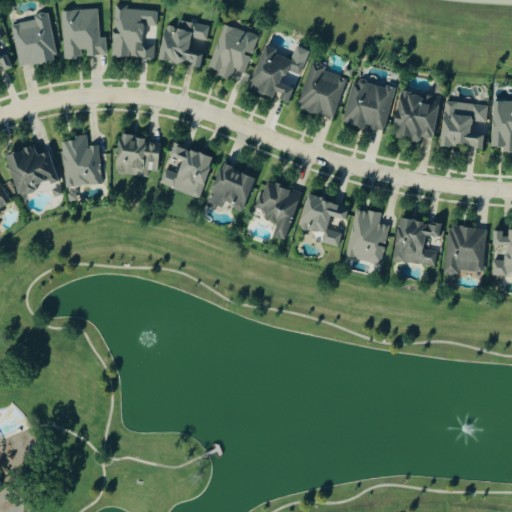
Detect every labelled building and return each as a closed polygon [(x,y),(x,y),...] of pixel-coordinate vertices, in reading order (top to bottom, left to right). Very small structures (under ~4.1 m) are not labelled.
[(110,57),(152,59),(154,10),(112,8),(110,57)] [(60,12),(61,58),(104,57),(103,38),(98,38),(97,10),(60,12)] [(17,68),(55,61),(46,16),(9,23),(17,68)] [(188,31),(163,26),(157,61),(199,68),(206,27),(190,24),(188,31)] [(255,36),(221,25),(206,71),(240,82),(255,36)] [(247,90),(287,103),(301,60),(261,47),(247,90)] [(0,74),(9,71),(3,56),(0,57),(0,74)] [(344,76),(307,66),(295,109),(332,120),(344,76)] [(382,133),(391,89),(350,80),(341,124),(382,133)] [(391,137),(431,143),(438,97),(398,91),(391,137)] [(511,102),(491,102),(489,151),(511,151),(511,102)] [(482,149),(485,106),(442,103),(439,146),(482,149)] [(112,174),(154,179),(158,140),(117,135),(112,174)] [(99,186),(96,146),(85,147),(85,138),(60,140),(63,188),(99,186)] [(15,197),(34,192),(33,188),(54,183),(45,145),(4,156),(15,197)] [(211,157),(171,146),(167,162),(165,161),(158,187),(199,199),(211,157)] [(240,213),(254,178),(220,164),(205,203),(220,209),(221,205),(240,213)] [(0,225),(3,224),(0,218),(0,207),(11,201),(0,181),(0,225)] [(276,222),(271,239),(283,242),(298,193),(262,183),(253,216),(276,222)] [(53,198),(62,194),(59,186),(50,189),(53,198)] [(347,207),(305,196),(297,229),(321,235),(319,244),(336,249),(347,207)] [(386,227),(377,225),(379,215),(352,211),(344,260),(379,266),(386,227)] [(390,262),(431,269),(439,226),(398,219),(390,262)] [(484,231),(446,228),(442,273),(480,276),(484,231)] [(511,231),(492,231),(490,277),(511,277),(511,231)]
